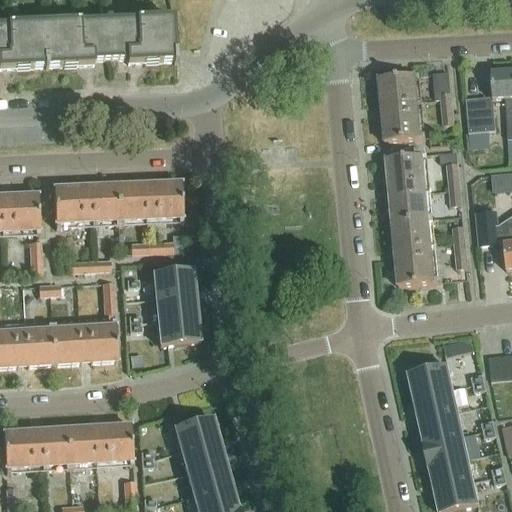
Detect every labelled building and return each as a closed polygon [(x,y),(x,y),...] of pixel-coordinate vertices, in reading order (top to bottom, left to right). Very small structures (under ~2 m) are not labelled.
[(0,71),(190,65),(189,21),(0,27),(0,71)] [(511,76),(492,78),(494,104),(506,103),(509,144),(511,144),(511,76)] [(435,78),(436,91),(450,90),(449,77),(435,78)] [(420,80),(399,81),(379,83),(385,147),(423,143),(426,143),(420,80)] [(436,91),(437,104),(451,103),(450,90),(436,91)] [(441,104),(442,117),(453,116),(451,103),(437,104),(437,105),(441,104)] [(489,136),(486,104),(467,105),(469,137),(489,136)] [(453,116),(442,117),(443,130),(454,129),(453,116)] [(441,150),(458,148),(457,137),(440,138),(441,150)] [(456,157),(440,159),(441,167),(457,166),(456,157)] [(423,161),(405,162),(386,164),(389,196),(393,227),(411,226),(429,224),(426,192),(423,161)] [(449,180),(459,179),(458,169),(448,170),(449,180)] [(511,177),(492,180),(494,197),(511,195),(511,177)] [(460,189),(459,179),(449,180),(450,190),(460,189)] [(118,208),(119,226),(183,223),(181,188),(149,189),(117,190),(118,208)] [(451,201),(461,200),(460,189),(450,190),(451,201)] [(118,208),(117,190),(54,193),(55,229),(119,226),(118,208)] [(0,237),(40,236),(38,200),(6,201),(0,201),(0,237)] [(462,210),(461,200),(451,201),(452,211),(462,210)] [(497,217),(477,220),(480,251),(500,249),(497,217)] [(508,275),(511,274),(511,219),(502,227),(508,275)] [(393,227),(399,291),(435,287),(429,224),(411,226),(393,227)] [(454,233),(455,243),(465,242),(464,232),(454,233)] [(455,243),(456,253),(466,252),(465,242),(455,243)] [(29,248),(30,258),(42,258),(41,247),(29,248)] [(163,259),(162,247),(152,248),(152,259),(163,259)] [(172,247),(162,247),(163,259),(172,258),(172,247)] [(141,260),(141,248),(130,249),(131,261),(141,260)] [(152,248),(141,248),(141,260),(152,259),(152,248)] [(456,253),(457,264),(467,263),(466,252),(456,253)] [(30,258),(30,269),(42,268),(42,258),(30,258)] [(458,274),(468,273),(467,263),(457,264),(458,274)] [(100,266),(100,278),(111,277),(110,265),(100,266)] [(90,278),(89,266),(79,267),(79,279),(90,278)] [(89,266),(90,278),(100,278),(100,266),(89,266)] [(79,279),(79,267),(68,267),(68,279),(79,279)] [(42,268),(30,269),(31,280),(43,279),(42,268)] [(155,304),(195,300),(193,275),(153,279),(155,304)] [(131,283),(120,283),(121,293),(132,293),(131,283)] [(103,299),(115,299),(114,288),(102,288),(103,299)] [(49,290),(50,302),(61,301),(60,289),(49,290)] [(50,302),(49,290),(38,290),(39,302),(50,302)] [(115,299),(103,299),(103,310),(115,309),(115,299)] [(158,327),(198,323),(195,300),(155,304),(158,327)] [(115,309),(103,310),(104,320),(116,320),(115,309)] [(123,320),(123,330),(134,329),(133,320),(123,320)] [(200,347),(198,323),(158,327),(160,351),(200,347)] [(135,339),(134,329),(123,330),(124,340),(135,339)] [(115,331),(99,332),(102,368),(118,367),(115,331)] [(99,332),(83,333),(86,368),(102,368),(99,332)] [(83,333),(68,334),(70,369),(86,368),(83,333)] [(68,334),(52,335),(54,370),(70,369),(68,334)] [(52,335),(36,336),(38,371),(54,370),(52,335)] [(36,336),(20,337),(22,372),(38,371),(36,336)] [(20,337),(4,337),(6,373),(22,372),(20,337)] [(474,355),(472,344),(459,346),(461,358),(474,355)] [(511,359),(502,361),(505,384),(511,383),(511,359)] [(505,384),(502,361),(490,362),(492,386),(505,384)] [(414,402),(454,394),(448,370),(409,379),(414,402)] [(476,389),(487,386),(485,377),(474,379),(476,389)] [(489,396),(487,386),(476,389),(478,398),(489,396)] [(454,394),(414,402),(419,425),(459,416),(454,394)] [(459,416),(419,425),(425,449),(464,440),(459,416)] [(180,456),(219,446),(213,422),(174,433),(180,456)] [(484,425),(486,435),(497,433),(495,423),(484,425)] [(131,430),(115,431),(117,467),(133,466),(131,430)] [(115,431),(99,432),(101,468),(117,467),(115,431)] [(99,432),(83,433),(85,469),(101,468),(99,432)] [(83,433),(67,434),(69,470),(85,469),(83,433)] [(499,442),(497,433),(486,435),(488,444),(499,442)] [(67,434),(51,435),(54,471),(69,470),(67,434)] [(51,435),(35,436),(38,472),(54,471),(51,435)] [(35,436),(19,437),(22,473),(38,472),(35,436)] [(22,473),(19,437),(3,438),(5,474),(22,473)] [(464,440),(425,449),(430,472),(469,463),(464,440)] [(219,446),(180,456),(187,479),(225,468),(219,446)] [(140,458),(142,467),(153,464),(150,455),(140,458)] [(469,463),(430,472),(435,495),(474,486),(469,463)] [(156,474),(153,464),(142,467),(145,476),(156,474)] [(187,479),(193,501),(232,490),(225,468),(187,479)] [(495,472),(497,481),(507,479),(505,469),(495,472)] [(509,488),(507,479),(497,481),(499,491),(509,488)] [(474,486),(435,495),(438,511),(469,511),(480,510),(474,486)] [(124,487),(125,498),(135,497),(134,487),(124,487)] [(195,511),(237,511),(232,490),(193,501),(195,511)] [(7,494),(7,505),(17,504),(17,494),(7,494)] [(125,498),(126,508),(135,507),(135,497),(125,498)] [(156,511),(154,503),(144,506),(145,511),(156,511)]
